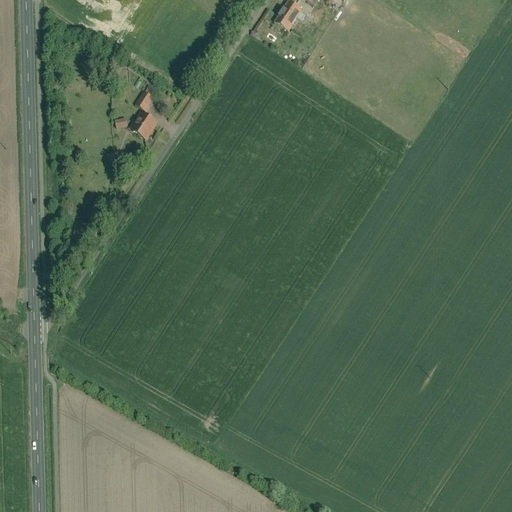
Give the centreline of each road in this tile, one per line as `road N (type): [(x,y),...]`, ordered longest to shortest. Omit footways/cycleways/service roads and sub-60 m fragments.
road 1 (residential): [(35,331),(46,330),(265,0)]
road 2 (tertiary): [(26,0),(35,331)]
road 3 (tertiary): [(35,331),(39,511)]
